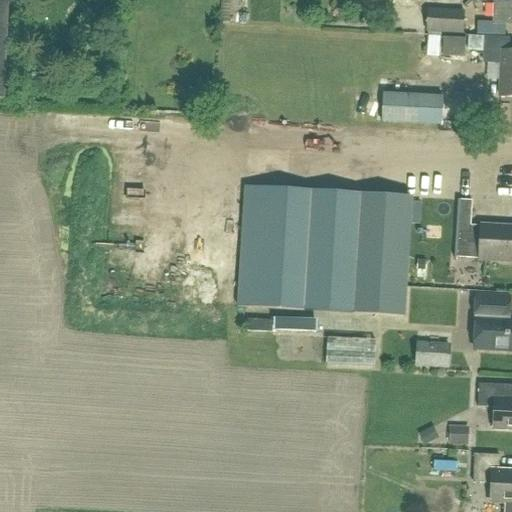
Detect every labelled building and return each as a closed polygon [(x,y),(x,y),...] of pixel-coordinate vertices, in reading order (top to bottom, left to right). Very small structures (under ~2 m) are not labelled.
[(8,5),(8,0),(0,0),(0,101),(4,101),(8,5)] [(511,0),(508,1),(508,2),(491,2),(491,25),(504,26),(511,26),(511,0)] [(463,35),(464,12),(426,10),(425,33),(463,35)] [(491,25),(490,39),(504,39),(504,26),(491,25)] [(511,99),(511,54),(508,54),(509,40),(504,39),(490,39),(484,38),(483,63),(500,64),(499,99),(511,99)] [(443,99),(383,96),(382,124),(442,127),(443,99)] [(459,202),(455,259),(478,260),(478,261),(511,262),(511,229),(480,228),(480,230),(470,229),(471,203),(459,202)] [(511,321),(509,321),(510,299),(475,297),(474,313),(476,313),(474,351),(511,352),(511,321)] [(416,366),(448,368),(449,348),(417,346),(416,366)] [(511,431),(511,401),(502,401),(503,387),(478,386),(477,408),(493,409),(492,430),(511,431)] [(418,437),(423,446),(435,439),(430,430),(418,437)] [(475,456),(473,484),(491,485),(490,503),(504,503),(503,511),(511,511),(511,474),(498,473),(499,458),(475,456)] [(398,479),(382,478),(381,501),(397,502),(398,479)]
